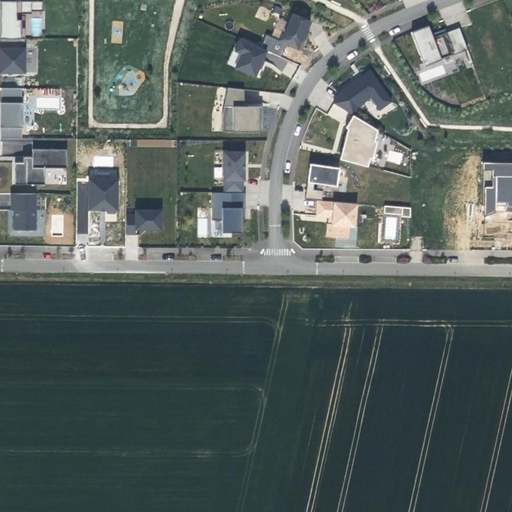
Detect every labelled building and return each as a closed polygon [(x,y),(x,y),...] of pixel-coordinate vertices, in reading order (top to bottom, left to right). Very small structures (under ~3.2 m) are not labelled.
[(19,0),(0,0),(0,37),(21,38),(21,27),(21,13),(31,13),(31,11),(31,1),(19,1),(19,0)] [(31,1),(31,11),(41,11),(42,1),(31,1)] [(298,49),(310,21),(293,13),(284,33),(282,32),(279,40),(298,49)] [(459,28),(445,33),(433,37),(431,34),(428,26),(411,32),(424,66),(440,60),(440,59),(453,54),(453,55),(467,50),(459,28)] [(444,29),(431,34),(433,37),(445,33),(444,29)] [(21,38),(0,37),(0,72),(24,73),(25,38),(21,38)] [(226,65),(256,78),(268,51),(239,37),(226,65)] [(282,73),(287,59),(268,52),(266,57),(272,60),(269,68),(282,73)] [(369,70),(361,76),(362,78),(357,82),(355,80),(341,91),(333,103),(353,115),(358,106),(370,98),(379,110),(391,101),(369,70)] [(243,89),(227,87),(222,115),(222,131),(262,131),(262,106),(244,106),(243,89)] [(21,102),(21,88),(1,88),(1,102),(0,101),(0,137),(21,138),(21,127),(22,127),(22,102),(21,102)] [(377,130),(353,115),(345,128),(348,129),(342,149),(346,150),(343,160),(367,166),(370,157),(374,140),(377,130)] [(66,168),(66,149),(31,149),(31,156),(26,156),(26,162),(18,162),(14,162),(14,183),(44,184),(44,167),(66,168)] [(390,150),(387,160),(400,164),(403,154),(390,150)] [(244,151),(224,151),(223,180),(224,180),(224,192),(243,193),(243,180),(244,180),(244,151)] [(492,186),(484,186),(484,211),(511,211),(511,162),(483,163),(483,181),(492,181),(492,186)] [(309,165),(309,184),(338,185),(339,166),(309,165)] [(213,167),(214,178),(223,177),(222,167),(213,167)] [(89,194),(89,209),(100,210),(100,207),(105,207),(105,210),(108,213),(114,213),(116,210),(117,179),(89,179),(93,190),(89,194)] [(35,193),(10,193),(10,210),(13,210),(15,210),(15,216),(13,216),(13,229),(35,229),(35,193)] [(242,220),(242,208),(245,209),(245,193),(212,193),(212,209),(221,209),(222,233),(242,233),(242,220)] [(327,217),(326,238),(357,239),(357,202),(316,201),(316,217),(327,217)] [(384,206),(384,215),(410,216),(411,207),(384,206)] [(135,214),(126,214),(125,234),(135,234),(135,229),(160,229),(161,209),(135,209),(135,214)] [(88,234),(89,212),(77,212),(77,234),(88,234)] [(398,238),(397,215),(384,215),(385,239),(398,238)] [(197,236),(207,236),(208,218),(197,218),(197,236)]
